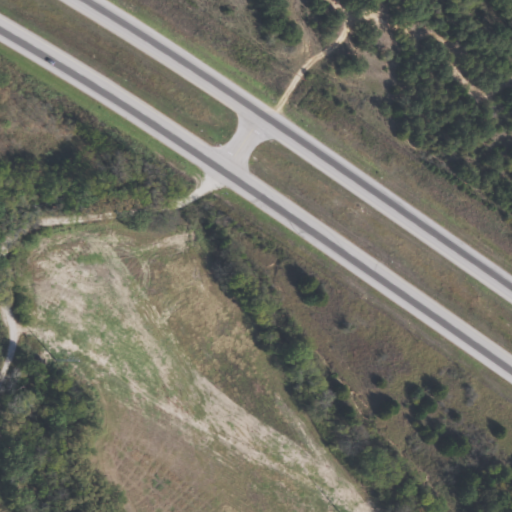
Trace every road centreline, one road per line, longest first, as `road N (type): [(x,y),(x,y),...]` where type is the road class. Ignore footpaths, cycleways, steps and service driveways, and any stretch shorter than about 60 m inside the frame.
road 1 (trunk): [(0,25),(511,369)]
road 2 (trunk): [(511,295),(262,123),(57,0)]
road 3 (residential): [(0,247),(132,210),(262,123)]
